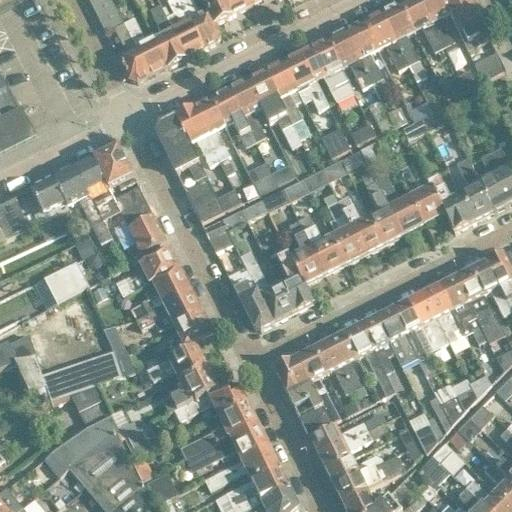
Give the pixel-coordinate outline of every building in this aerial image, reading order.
[(138,87),(151,80),(120,19),(110,0),(87,0),(107,37),(115,33),(127,57),(119,61),(130,84),(138,87)] [(190,0),(180,0),(180,1),(205,53),(218,46),(218,45),(221,38),(216,28),(215,28),(209,17),(202,21),(190,0)] [(200,0),(209,17),(215,28),(216,28),(232,19),(223,0),(200,0)] [(223,0),(232,19),(251,10),(245,0),(223,0)] [(245,0),(251,10),(268,1),(267,0),(245,0)] [(419,0),(416,0),(400,8),(414,36),(422,32),(435,57),(437,56),(442,64),(449,60),(447,57),(419,0)] [(442,22),(450,18),(441,0),(419,0),(447,57),(456,52),(454,47),(442,22)] [(441,0),(450,18),(468,55),(491,43),(469,0),(441,0)] [(186,62),(205,53),(180,1),(169,6),(175,18),(167,22),(174,35),(186,62)] [(406,40),(414,36),(400,8),(383,17),(409,70),(417,87),(426,83),(418,65),(406,40)] [(164,40),(156,44),(169,71),(186,62),(174,35),(167,22),(161,10),(151,15),(164,40)] [(398,75),(409,70),(383,17),(364,26),(378,54),(386,50),(398,75)] [(135,23),(125,28),(151,80),(169,71),(156,44),(148,48),(135,23)] [(346,35),(373,88),(382,83),(370,58),(378,54),(364,26),(346,35)] [(346,35),(328,45),(342,72),(349,68),(362,94),(373,88),(346,35)] [(342,72),(328,45),(310,54),(317,68),(310,71),(317,85),(324,81),(336,106),(337,108),(353,100),(355,99),(342,72)] [(310,54),(284,67),(297,95),(304,107),(313,103),(319,115),(329,110),(317,85),(310,71),(317,68),(310,54)] [(482,86),(506,74),(498,57),(474,69),(482,86)] [(289,98),(297,95),(284,67),(266,76),(293,129),(300,146),(310,141),(302,124),(289,98)] [(472,74),(459,80),(466,94),(479,88),(472,74)] [(300,146),(293,129),(266,76),(248,85),(262,113),(269,127),(276,123),(292,155),(302,150),(300,146)] [(453,100),(466,94),(459,80),(446,87),(453,100)] [(248,85),(230,94),(256,147),(267,141),(255,116),(262,113),(248,85)] [(214,102),(212,103),(226,131),(234,127),(246,152),(256,147),(230,94),(226,96),(214,102)] [(471,112),(467,105),(465,101),(443,112),(442,113),(448,124),(471,112)] [(212,103),(194,112),(220,165),(229,180),(236,176),(228,161),(230,160),(218,135),(226,131),(212,103)] [(382,137),(407,125),(400,110),(387,117),(381,103),(368,110),(382,137)] [(431,118),(442,113),(443,112),(440,107),(439,104),(427,109),(431,118)] [(412,122),(414,127),(423,122),(431,118),(427,109),(426,107),(409,115),(412,122)] [(21,109),(10,114),(24,143),(35,138),(21,109)] [(176,120),(190,149),(198,145),(210,170),(220,165),(194,112),(176,120)] [(10,114),(0,119),(15,148),(24,143),(10,114)] [(431,118),(423,122),(429,135),(444,128),(438,115),(431,118)] [(0,142),(5,153),(15,148),(0,119),(0,118),(0,142)] [(191,173),(197,185),(197,184),(199,187),(207,183),(190,149),(176,120),(175,121),(160,129),(157,138),(177,178),(188,172),(191,173)] [(415,127),(403,133),(409,145),(429,135),(423,122),(414,127),(415,127)] [(352,138),(358,149),(375,141),(370,129),(352,138)] [(325,151),(331,163),(350,153),(344,142),(325,151)] [(371,149),(360,154),(367,167),(378,162),(373,152),(371,149)] [(115,151),(94,162),(109,193),(118,189),(120,194),(136,186),(136,187),(137,186),(121,153),(115,151)] [(511,168),(503,151),(492,156),(511,195),(511,168)] [(491,181),(479,187),(495,217),(511,207),(511,195),(492,156),(481,161),(491,181)] [(403,159),(391,165),(410,201),(424,230),(446,219),(431,190),(421,196),(403,159)] [(94,162),(75,171),(90,199),(96,195),(109,219),(119,214),(142,259),(167,246),(139,190),(114,203),(109,193),(94,162)] [(471,193),(461,198),(475,227),(495,217),(479,187),(467,162),(457,167),(471,193)] [(289,168),(271,177),(277,190),(296,181),(289,168)] [(332,168),(322,174),(328,185),(338,180),(332,168)] [(102,223),(90,199),(75,171),(54,182),(67,210),(79,204),(91,228),(101,248),(112,243),(102,223)] [(328,185),(322,174),(302,183),(308,195),(328,185)] [(385,250),(386,249),(404,240),(375,183),(372,176),(362,181),(367,191),(380,217),(371,222),(385,250)] [(258,184),(253,186),(260,199),(277,190),(271,177),(258,184)] [(455,237),(475,227),(461,198),(452,202),(439,177),(428,183),(431,190),(446,219),(454,236),(455,237)] [(375,183),(404,240),(424,230),(410,201),(400,206),(386,178),(375,183)] [(67,210),(54,182),(32,194),(42,214),(35,217),(40,228),(58,220),(70,215),(67,210)] [(199,187),(185,194),(202,228),(224,217),(216,202),(207,183),(199,187)] [(295,187),(283,193),(289,205),(301,198),(295,187)] [(236,192),(216,202),(224,217),(245,206),(236,192)] [(289,205),(283,193),(262,203),(268,215),(289,205)] [(349,200),(338,206),(365,260),(383,250),(385,250),(371,222),(362,226),(349,200)] [(15,202),(0,209),(0,232),(5,243),(31,232),(15,202)] [(262,203),(242,213),(248,225),(268,215),(262,203)] [(347,269),(365,260),(338,206),(328,211),(341,237),(332,242),(346,270),(347,269)] [(222,223),(228,235),(248,225),(242,213),(222,223)] [(77,230),(70,215),(58,220),(66,235),(77,230)] [(309,220),(299,225),(326,279),(344,270),(346,270),(332,242),(322,247),(309,220)] [(204,232),(210,244),(228,235),(222,223),(204,232)] [(305,290),(326,279),(299,225),(289,230),(302,256),(291,261),(305,290)] [(234,247),(228,235),(210,244),(217,256),(234,247)] [(91,241),(80,247),(87,261),(98,256),(91,241)] [(145,279),(118,292),(123,302),(153,288),(181,273),(171,253),(140,268),(145,279)] [(99,255),(86,262),(89,268),(96,270),(105,266),(99,255)] [(289,257),(279,263),(289,284),(280,288),(294,318),(314,308),(305,290),(291,261),(289,257)] [(511,274),(503,257),(487,266),(511,315),(511,314),(511,274)] [(57,308),(89,291),(77,266),(45,283),(57,308)] [(487,266),(471,274),(484,299),(492,295),(504,319),(511,315),(487,266)] [(259,270),(248,275),(275,328),(294,318),(280,288),(270,293),(259,270)] [(192,296),(181,273),(153,288),(158,299),(143,307),(148,317),(192,296)] [(484,299),(471,274),(456,281),(481,331),(488,343),(490,346),(505,337),(484,299)] [(240,275),(229,280),(255,333),(261,335),(275,328),(248,275),(242,279),(240,275)] [(477,348),(488,343),(481,331),(456,281),(440,290),(461,332),(466,341),(472,337),(477,348)] [(461,332),(440,290),(425,297),(450,346),(457,343),(453,336),(461,332)] [(102,291),(93,295),(96,303),(106,298),(102,291)] [(136,324),(127,327),(133,337),(141,335),(155,328),(160,337),(174,330),(176,333),(204,319),(192,296),(148,317),(136,323),(136,324)] [(425,297),(409,305),(422,331),(432,351),(440,347),(441,350),(450,346),(425,297)] [(409,305),(392,313),(417,362),(427,358),(415,334),(422,331),(409,305)] [(392,313),(377,321),(396,358),(402,370),(409,367),(418,363),(392,313)] [(166,350),(154,356),(160,368),(197,350),(195,346),(206,341),(205,338),(208,337),(206,332),(210,330),(204,319),(176,333),(181,343),(166,350)] [(396,358),(377,321),(361,329),(387,379),(394,374),(389,362),(396,358)] [(361,329),(346,337),(359,362),(366,359),(378,383),(379,383),(384,392),(392,389),(387,379),(361,329)] [(355,394),(363,390),(352,366),(359,362),(346,337),(330,345),(355,394)] [(0,375),(15,369),(36,359),(29,340),(0,354),(0,375)] [(330,345),(315,353),(328,378),(334,375),(346,399),(355,394),(330,345)] [(148,374),(137,377),(142,389),(152,384),(154,386),(174,376),(178,384),(179,385),(208,371),(207,369),(205,367),(206,364),(204,359),(201,358),(197,350),(160,368),(148,374)] [(506,375),(511,369),(511,352),(498,360),(506,375)] [(328,378),(315,353),(298,361),(323,410),(332,428),(341,424),(332,406),(320,382),(328,378)] [(127,359),(126,354),(115,357),(118,367),(124,365),(127,359)] [(114,356),(97,362),(105,387),(122,382),(122,381),(118,367),(115,357),(114,356)] [(28,397),(45,389),(43,381),(42,380),(36,359),(15,369),(28,397)] [(332,428),(323,410),(298,361),(275,373),(309,440),(332,428)] [(97,362),(83,366),(92,392),(105,387),(97,362)] [(83,366),(70,371),(78,396),(92,392),(83,366)] [(70,371),(56,375),(65,401),(78,396),(70,371)] [(181,398),(162,407),(168,419),(176,415),(219,393),(214,383),(215,381),(212,376),(210,375),(208,372),(208,371),(179,385),(179,387),(176,388),(181,398)] [(56,375),(42,380),(43,381),(45,389),(50,405),(65,401),(56,375)] [(471,388),(472,391),(479,404),(493,389),(487,381),(486,380),(471,388)] [(511,386),(509,384),(497,397),(506,406),(511,399),(511,386)] [(450,388),(435,395),(437,399),(453,431),(465,418),(456,399),(450,388)] [(217,418),(218,419),(247,405),(241,391),(234,394),(231,389),(231,390),(220,396),(219,393),(176,415),(181,426),(192,420),(213,410),(217,418)] [(65,401),(50,405),(54,412),(73,401),(81,417),(103,406),(96,390),(92,392),(78,396),(65,401)] [(465,418),(479,404),(472,391),(456,399),(465,418)] [(447,437),(453,431),(437,399),(429,403),(447,437)] [(366,402),(361,405),(364,412),(370,409),(366,402)] [(187,464),(189,463),(259,428),(247,405),(218,419),(219,421),(224,431),(181,452),(187,464)] [(349,420),(353,417),(364,412),(361,405),(360,405),(352,409),(351,406),(344,410),(349,420)] [(88,431),(80,437),(89,434),(111,421),(103,406),(81,417),(88,431)] [(44,409),(33,416),(44,431),(54,423),(44,409)] [(484,409),(471,423),(482,433),(495,420),(484,409)] [(439,446),(443,441),(433,419),(427,422),(431,429),(439,446)] [(71,474),(117,436),(119,434),(112,420),(111,421),(89,434),(80,437),(51,457),(50,458),(66,477),(71,474)] [(373,421),(364,425),(369,435),(378,430),(373,421)] [(471,423),(459,435),(470,445),(482,433),(471,423)] [(128,427),(118,432),(119,434),(122,440),(137,432),(134,425),(128,427)] [(311,443),(320,460),(369,436),(364,427),(340,439),(336,431),(311,443)] [(259,428),(203,456),(209,469),(236,456),(241,465),(270,451),(259,428)] [(383,428),(369,436),(320,460),(328,477),(352,464),(348,456),(373,444),(387,437),(383,428)] [(431,429),(415,437),(426,460),(439,446),(431,429)] [(511,436),(506,431),(499,439),(509,449),(511,451),(511,436)] [(140,433),(128,439),(139,461),(155,453),(150,443),(146,445),(140,433)] [(398,439),(407,455),(416,450),(407,435),(398,439)] [(459,435),(450,444),(461,455),(470,445),(459,435)] [(94,502),(132,465),(117,436),(71,474),(94,502)] [(446,447),(434,460),(443,469),(451,477),(463,464),(446,447)] [(421,459),(416,450),(407,455),(413,467),(418,462),(421,459)] [(270,451),(241,465),(205,484),(210,495),(247,476),(251,486),(280,471),(270,451)] [(66,477),(50,458),(45,463),(60,482),(66,477)] [(356,471),(352,464),(328,477),(335,492),(384,467),(380,459),(356,471)] [(511,486),(511,461),(510,460),(505,466),(499,460),(498,459),(491,466),(492,467),(511,486)] [(434,460),(421,473),(430,481),(443,469),(434,460)] [(343,507),(368,495),(405,476),(397,461),(384,467),(335,492),(343,507)] [(102,511),(116,511),(144,489),(132,465),(94,502),(102,511)] [(148,465),(137,471),(144,485),(155,480),(148,465)] [(496,496),(511,511),(511,486),(492,467),(485,473),(502,490),(496,496)] [(233,511),(253,511),(262,507),(291,493),(280,471),(251,486),(227,498),(233,511)] [(421,473),(418,476),(426,484),(432,489),(429,491),(435,497),(441,492),(438,490),(430,481),(421,473)] [(157,509),(170,502),(179,497),(169,476),(146,487),(157,509)] [(486,511),(511,511),(496,496),(490,502),(474,486),(467,493),(486,511)] [(144,489),(116,511),(151,511),(154,510),(144,489)] [(298,511),(300,511),(291,493),(262,507),(253,511),(298,511)] [(462,511),(486,511),(467,493),(459,501),(467,507),(462,511)] [(368,495),(343,507),(345,511),(376,511),(386,502),(384,496),(371,502),(368,495)] [(401,511),(390,499),(386,502),(376,511),(401,511)] [(408,510),(406,511),(418,511),(427,504),(422,499),(408,510)] [(175,511),(170,502),(157,509),(158,511),(175,511)]
